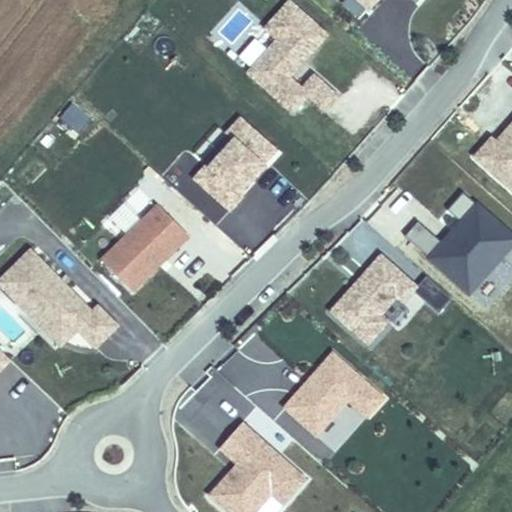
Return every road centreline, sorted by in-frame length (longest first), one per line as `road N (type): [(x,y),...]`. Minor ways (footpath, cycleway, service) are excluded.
road 1 (residential): [(138,422),(172,366),(433,110),(509,0)]
road 2 (residential): [(79,478),(113,497),(138,491),(150,479),(155,446),(138,422)]
